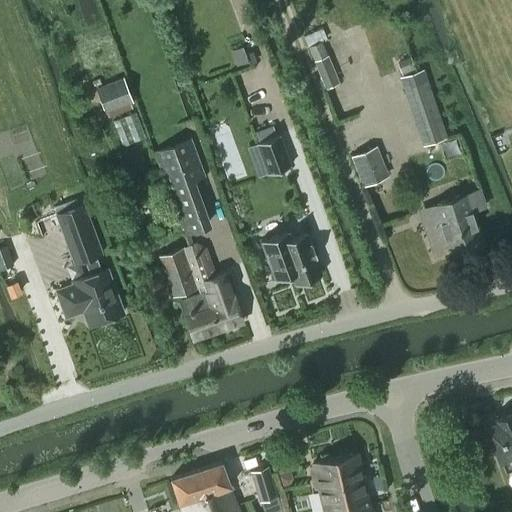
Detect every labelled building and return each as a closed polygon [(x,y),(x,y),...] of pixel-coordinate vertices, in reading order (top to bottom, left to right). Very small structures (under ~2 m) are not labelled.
[(312,61),(325,56),(320,41),(306,47),(312,61)] [(242,46),(232,50),(237,64),(247,60),(242,46)] [(326,55),(325,56),(312,61),(324,89),(337,84),(326,55)] [(414,71),(408,56),(395,61),(401,76),(414,71)] [(421,70),(399,78),(422,144),(444,136),(421,70)] [(134,103),(125,80),(99,91),(107,113),(134,103)] [(138,116),(117,124),(124,144),(145,136),(138,116)] [(229,119),(210,126),(228,181),(247,175),(229,119)] [(276,137),(272,126),(256,132),(260,143),(257,144),(269,176),(289,169),(277,136),(276,137)] [(210,227),(191,178),(203,174),(190,139),(154,152),(185,236),(210,227)] [(375,145),(350,156),(363,185),(387,174),(375,145)] [(481,243),(470,210),(485,205),(479,188),(429,205),(434,220),(423,224),(434,256),(448,251),(449,254),(481,243)] [(81,203),(55,212),(73,262),(100,252),(81,203)] [(290,239),(287,232),(261,242),(276,281),(291,275),(295,286),(321,276),(314,258),(316,258),(312,246),(310,246),(305,234),(290,239)] [(195,243),(190,245),(203,280),(204,285),(207,292),(204,293),(217,330),(243,321),(226,272),(215,276),(204,248),(195,243)] [(6,245),(0,247),(0,268),(12,264),(6,245)] [(204,285),(203,280),(190,245),(159,256),(173,295),(177,294),(177,295),(204,285)] [(74,286),(57,293),(66,317),(83,311),(88,326),(122,314),(105,268),(100,270),(94,254),(83,258),(89,274),(72,280),(74,286)] [(20,292),(15,281),(7,285),(11,295),(20,292)] [(204,285),(177,295),(179,301),(193,339),(217,330),(204,293),(207,292),(204,285)] [(511,411),(483,423),(499,464),(502,463),(505,472),(511,469),(511,411)] [(322,511),(354,511),(368,509),(356,454),(311,464),(312,468),(308,469),(311,480),(315,479),(322,511)] [(180,502),(200,495),(209,492),(216,511),(235,504),(229,485),(221,461),(171,478),(180,502)] [(260,499),(277,494),(268,464),(250,470),(260,499)] [(378,474),(371,476),(374,490),(381,488),(378,474)] [(200,495),(180,502),(183,511),(237,511),(235,504),(216,511),(209,492),(200,495)]
